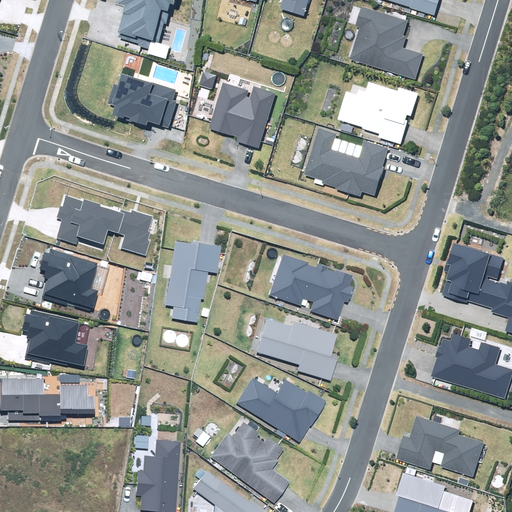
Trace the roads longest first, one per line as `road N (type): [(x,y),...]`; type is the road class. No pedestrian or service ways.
road 1 (residential): [(22,129),(418,252)]
road 2 (residential): [(418,252),(353,473),(332,511)]
road 3 (residential): [(496,0),(418,252)]
road 4 (residential): [(22,129),(61,0)]
